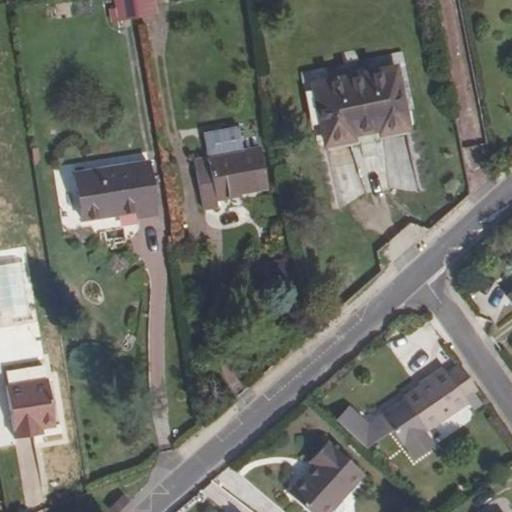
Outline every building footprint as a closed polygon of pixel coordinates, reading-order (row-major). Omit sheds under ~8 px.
[(137,17),(133,0),(114,0),(118,21),(137,17)] [(153,0),(133,0),(137,17),(155,14),(153,0)] [(405,127),(394,70),(315,86),(327,143),(350,138),(350,134),(380,128),(381,132),(405,127)] [(194,161),(204,211),(216,208),(215,198),(268,189),(261,148),(194,161)] [(157,215),(149,163),(75,174),(82,220),(138,211),(139,218),(157,215)] [(20,260),(0,262),(0,316),(28,312),(20,260)] [(447,373),(444,368),(434,374),(436,376),(403,399),(405,400),(382,416),(401,445),(403,443),(414,460),(433,447),(423,432),(425,431),(467,402),(464,398),(477,389),(460,364),(447,373)] [(6,385),(15,439),(38,435),(38,429),(43,428),(56,426),(48,378),(45,379),(43,365),(6,372),(8,385),(6,385)] [(436,376),(434,374),(419,384),(421,386),(436,376)] [(307,462),(313,467),(332,446),(327,440),(307,462)] [(288,494),(307,511),(326,511),(363,473),(332,446),(288,494)]
